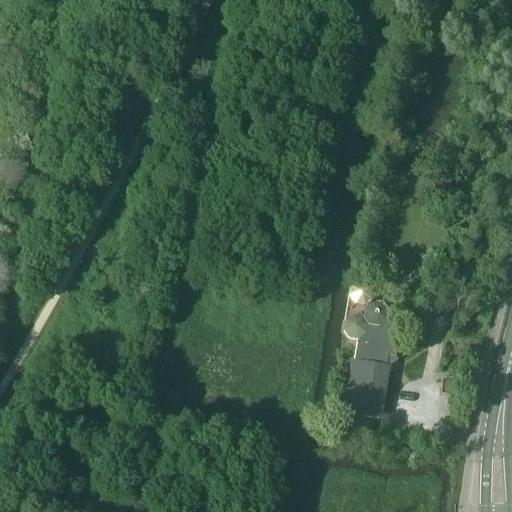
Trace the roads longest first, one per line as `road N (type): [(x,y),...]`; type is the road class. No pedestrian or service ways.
road 1 (secondary): [(508,361),(489,428),(484,511)]
road 2 (secondary): [(510,511),(508,361)]
